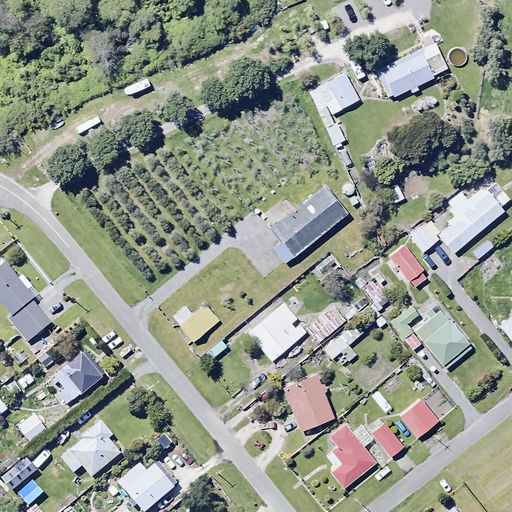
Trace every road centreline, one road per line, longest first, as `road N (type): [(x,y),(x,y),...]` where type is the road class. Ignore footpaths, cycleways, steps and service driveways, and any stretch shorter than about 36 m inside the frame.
road 1 (unclassified): [(309,60),(76,170),(33,209)]
road 2 (residential): [(283,511),(127,321)]
road 3 (residential): [(374,511),(511,401)]
road 4 (residential): [(127,321),(33,209)]
road 5 (unclassified): [(227,238),(127,321)]
